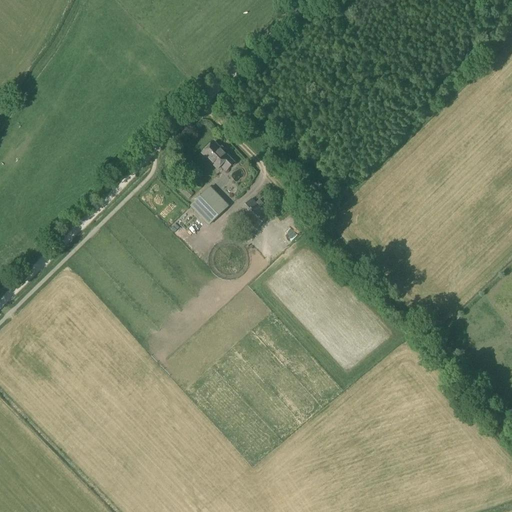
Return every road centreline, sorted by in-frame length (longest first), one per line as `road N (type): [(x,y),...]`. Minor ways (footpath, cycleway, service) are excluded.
road 1 (track): [(511,437),(201,103)]
road 2 (track): [(154,149),(0,302)]
road 3 (unclassified): [(154,149),(308,0)]
